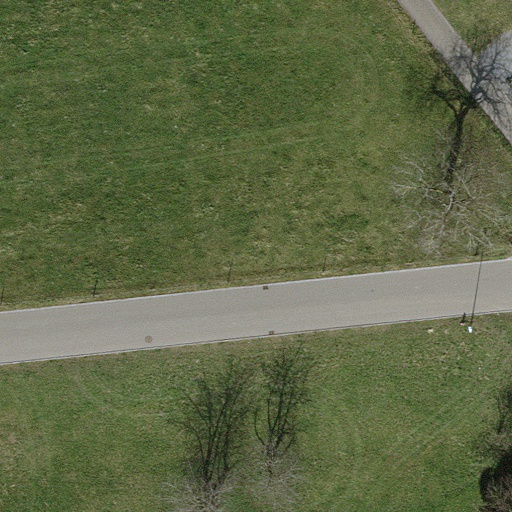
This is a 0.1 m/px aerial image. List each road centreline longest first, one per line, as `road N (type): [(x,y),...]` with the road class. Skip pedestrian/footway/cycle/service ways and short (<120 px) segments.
road 1 (residential): [(0,338),(511,284)]
road 2 (unclassified): [(417,0),(511,117)]
